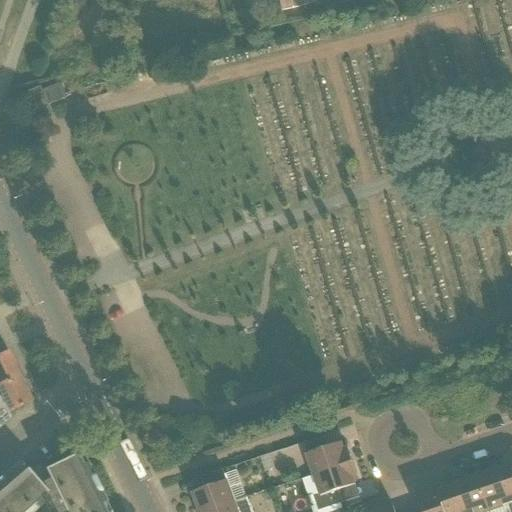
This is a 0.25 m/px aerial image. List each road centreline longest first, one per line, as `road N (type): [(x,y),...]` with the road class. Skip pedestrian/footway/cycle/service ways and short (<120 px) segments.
road 1 (secondary): [(85,384),(0,176)]
road 2 (secondary): [(152,511),(85,384)]
road 3 (residential): [(429,440),(415,421),(392,419),(376,436),(376,454),(388,468),(422,463)]
